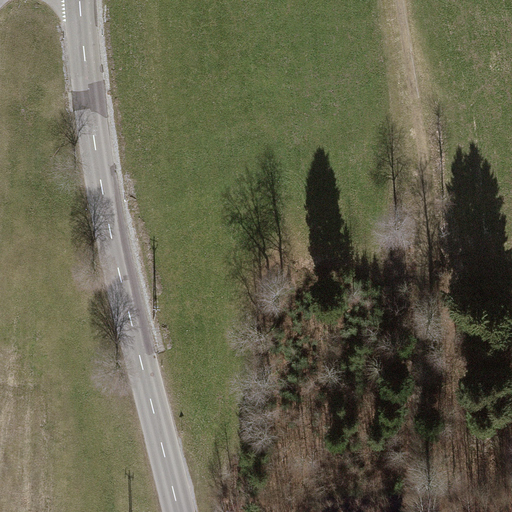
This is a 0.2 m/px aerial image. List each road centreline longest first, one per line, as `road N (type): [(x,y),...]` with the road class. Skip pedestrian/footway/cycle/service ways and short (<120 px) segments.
road 1 (tertiary): [(79,0),(99,182),(179,511)]
road 2 (track): [(399,0),(432,273)]
